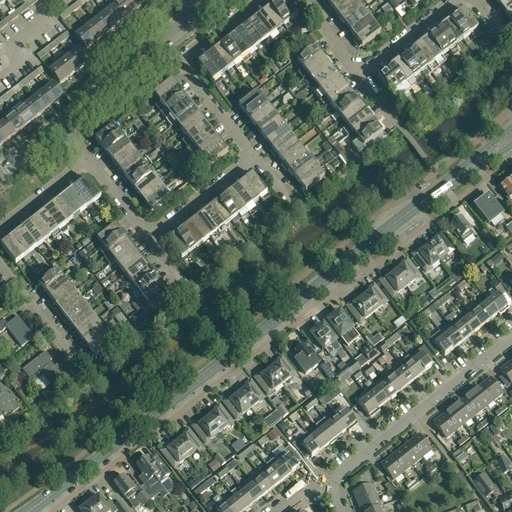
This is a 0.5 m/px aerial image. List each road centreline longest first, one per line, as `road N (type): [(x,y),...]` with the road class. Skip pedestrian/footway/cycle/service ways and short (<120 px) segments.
road 1 (secondary): [(28,511),(511,134)]
road 2 (residential): [(511,336),(333,481)]
road 3 (residential): [(252,155),(178,59),(253,0)]
road 4 (unclassified): [(59,124),(187,21),(197,0)]
road 5 (residential): [(145,236),(252,155)]
road 6 (residential): [(82,371),(0,265)]
